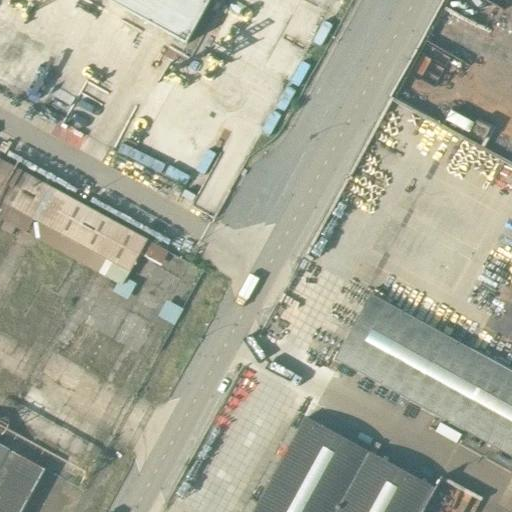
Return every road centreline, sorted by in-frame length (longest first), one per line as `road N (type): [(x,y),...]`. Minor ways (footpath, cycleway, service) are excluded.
road 1 (unclassified): [(135,511),(420,0)]
road 2 (unknown): [(230,340),(511,480)]
road 3 (unknown): [(271,266),(0,116)]
